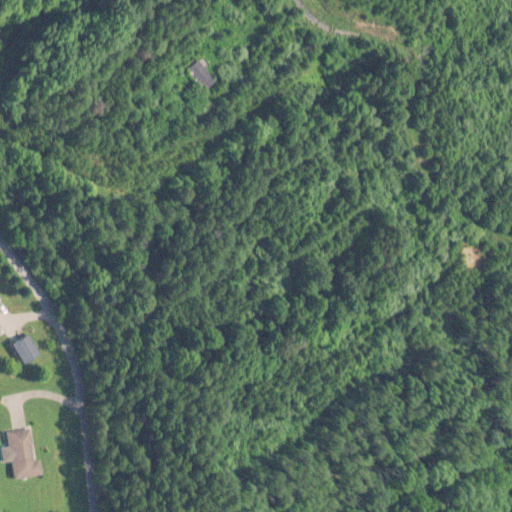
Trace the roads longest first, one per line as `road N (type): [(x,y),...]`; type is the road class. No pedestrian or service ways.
road 1 (residential): [(58,0),(306,13),(356,33)]
road 2 (residential): [(0,240),(71,358),(93,511)]
